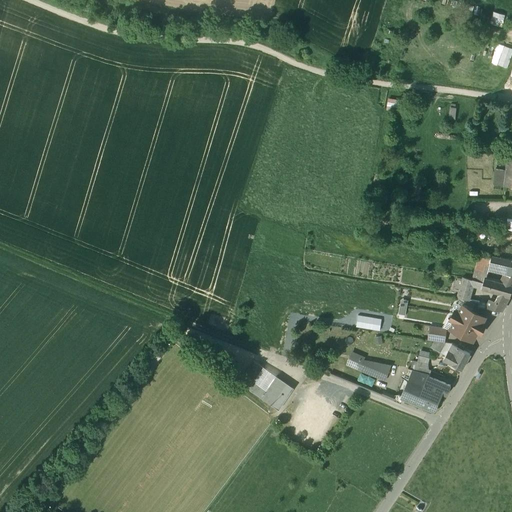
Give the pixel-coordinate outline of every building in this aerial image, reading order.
[(492,23),(503,25),(505,15),(494,13),(492,23)] [(386,111),(398,113),(401,99),(388,97),(386,111)] [(456,120),(456,104),(451,104),(451,107),(448,107),(447,120),(456,120)] [(511,154),(507,154),(506,169),(503,187),(511,187),(511,154)] [(494,185),(503,187),(506,169),(496,167),(494,185)] [(501,258),(492,256),(491,258),(488,269),(491,270),(492,267),(506,269),(501,282),(511,285),(511,260),(509,260),(501,258)] [(491,258),(479,258),(472,280),(475,281),(483,283),(484,278),(486,278),(488,269),(491,258)] [(472,280),(463,278),(459,288),(457,299),(469,302),(475,281),(472,280)] [(511,285),(501,282),(486,278),(484,278),(483,283),(481,289),(498,294),(495,302),(506,304),(510,297),(511,289),(511,285)] [(407,315),(410,300),(402,299),(400,313),(407,315)] [(495,302),(489,301),(485,309),(488,310),(502,312),(504,309),(506,304),(495,302)] [(485,309),(478,308),(478,303),(475,303),(471,311),(484,317),(488,310),(485,309)] [(471,311),(462,306),(458,314),(454,312),(450,320),(454,322),(450,330),(462,336),(463,334),(474,339),(476,335),(479,336),(485,325),(482,323),(485,318),(484,317),(471,311)] [(445,329),(431,327),(429,341),(434,342),(443,343),(445,329)] [(443,343),(434,342),(430,348),(441,354),(446,343),(443,343)] [(458,348),(452,344),(446,343),(441,354),(445,356),(443,360),(461,371),(470,355),(463,351),(465,348),(459,345),(458,348)] [(142,367),(148,372),(159,360),(153,355),(142,367)] [(429,359),(418,356),(417,362),(418,363),(428,365),(429,359)] [(346,365),(361,371),(362,367),(363,362),(350,357),(346,365)] [(253,361),(238,383),(253,393),(254,393),(259,385),(253,381),(263,367),(253,361)] [(391,366),(363,362),(362,367),(361,371),(377,378),(385,381),(391,366)] [(428,365),(418,363),(417,371),(428,374),(430,370),(428,370),(428,365)] [(294,389),(263,367),(253,381),(259,385),(254,393),(261,398),(279,411),(294,389)] [(417,371),(414,370),(410,380),(424,386),(428,376),(429,374),(428,374),(417,371)] [(428,376),(424,386),(441,393),(440,393),(446,395),(450,386),(428,376)] [(424,386),(410,380),(402,398),(433,411),(440,393),(441,393),(424,386)] [(400,404),(402,398),(394,395),(392,400),(400,404)]
